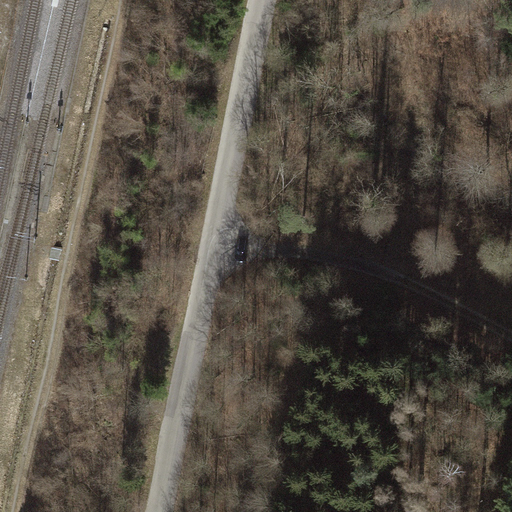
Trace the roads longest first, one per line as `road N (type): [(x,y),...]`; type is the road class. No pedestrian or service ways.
road 1 (track): [(18,511),(124,0)]
road 2 (unclassified): [(263,0),(161,511)]
road 3 (track): [(216,239),(374,269),(511,336)]
